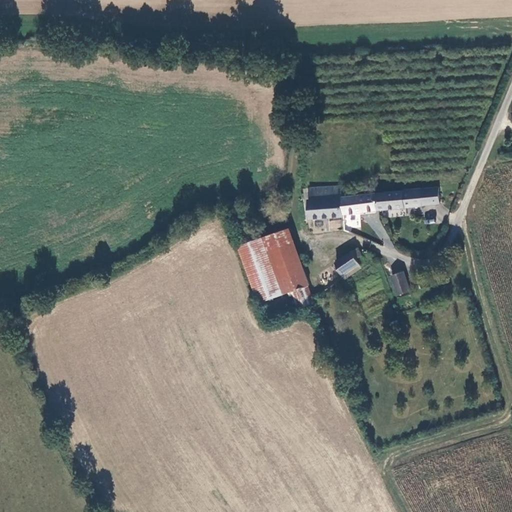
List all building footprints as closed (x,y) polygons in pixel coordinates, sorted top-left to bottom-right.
[(315,218),(349,216),(349,212),(348,196),(347,185),(316,187),(316,198),(313,198),(315,218)] [(382,195),(383,211),(410,210),(410,209),(427,209),(427,208),(444,207),(444,192),(426,192),(411,193),(382,195)] [(383,211),(382,195),(348,196),(349,212),(383,211)] [(292,229),(237,247),(255,302),(291,291),(305,286),(309,285),(292,229)] [(361,259),(365,256),(367,254),(362,248),(339,264),(347,276),(364,264),(361,259)] [(404,272),(392,276),(398,294),(410,290),(404,272)] [(305,286),(291,291),(296,309),(311,304),(305,286)]
